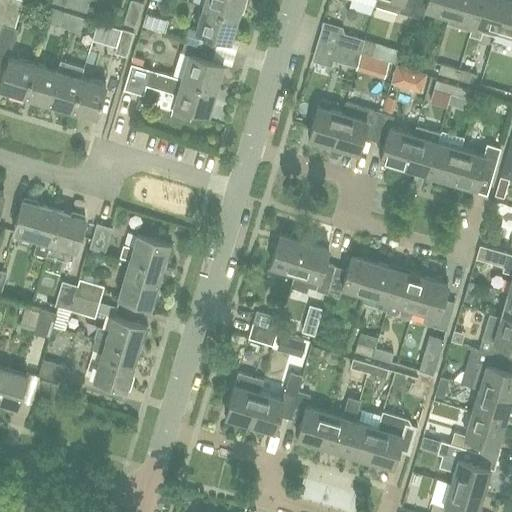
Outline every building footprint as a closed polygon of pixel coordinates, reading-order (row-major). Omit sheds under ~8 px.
[(0,0),(0,24),(2,25),(9,0),(0,0)] [(22,0),(9,0),(2,25),(14,28),(22,0)] [(76,9),(78,0),(66,0),(65,6),(76,9)] [(89,0),(78,0),(76,9),(100,16),(101,10),(88,6),(89,0)] [(132,0),(129,0),(123,23),(135,26),(142,3),(132,0)] [(170,16),(174,4),(162,0),(153,0),(150,10),(170,16)] [(245,0),(205,0),(204,5),(237,15),(239,10),(243,7),(245,0)] [(411,15),(415,0),(377,0),(376,4),(399,11),(411,15)] [(447,23),(454,0),(415,0),(411,15),(423,18),(427,7),(449,14),(447,23)] [(470,35),(480,0),(454,0),(447,23),(470,30),(469,34),(470,35)] [(497,29),(505,0),(480,0),(470,35),(480,38),(482,32),(494,35),(496,28),(497,29)] [(511,0),(505,0),(497,29),(511,33),(511,0)] [(230,40),(237,15),(204,5),(196,30),(188,28),(185,38),(185,39),(215,48),(218,37),(230,40)] [(70,29),(74,15),(63,11),(59,26),(70,29)] [(168,19),(145,12),(142,25),(164,32),(168,19)] [(84,18),(74,15),(70,29),(80,32),(84,18)] [(134,32),(121,29),(114,52),(126,56),(134,32)] [(340,32),(336,45),(360,53),(364,39),(340,32)] [(223,63),(212,60),(215,48),(185,39),(184,42),(181,51),(189,54),(182,78),(216,88),(223,63)] [(356,66),(360,53),(336,45),(332,59),(356,66)] [(482,67),(484,55),(447,50),(445,62),(482,67)] [(0,87),(24,95),(34,62),(9,54),(0,84),(0,87)] [(71,109),(84,67),(60,60),(58,69),(47,102),(71,109)] [(47,102),(58,69),(34,62),(24,95),(47,102)] [(438,72),(457,78),(459,69),(440,63),(438,72)] [(208,114),(216,88),(182,78),(151,69),(135,64),(127,90),(143,95),(146,85),(177,94),(174,104),(208,114)] [(106,84),(82,76),(85,67),(84,67),(71,109),(96,117),(106,84)] [(476,74),(459,69),(457,78),(474,83),(476,74)] [(452,94),(455,85),(436,79),(435,79),(433,88),(452,94)] [(472,90),(455,85),(452,94),(469,99),(472,90)] [(334,144),(346,102),(345,101),(342,111),(329,107),(330,102),(320,99),(318,104),(308,136),(334,144)] [(374,139),(382,112),(381,112),(369,108),(346,102),(334,144),(358,151),(363,136),(374,139)] [(405,165),(417,126),(415,125),(413,133),(391,126),(394,116),(392,115),(382,112),(374,139),(385,142),(380,158),(405,165)] [(429,172),(438,140),(437,140),(439,132),(417,126),(405,165),(429,172)] [(452,179),(461,147),(438,140),(429,172),(452,179)] [(484,154),(461,147),(452,179),(476,187),(481,171),(492,174),(501,147),(488,143),(484,154)] [(500,176),(494,195),(503,197),(509,179),(501,177),(500,176)] [(44,220),(49,206),(22,199),(13,231),(50,242),(56,224),(44,220)] [(86,217),(49,206),(44,220),(56,224),(50,242),(76,249),(86,217)] [(96,222),(89,247),(105,252),(112,227),(96,222)] [(169,259),(173,244),(169,243),(169,242),(137,233),(133,247),(123,244),(120,255),(147,264),(144,275),(158,279),(165,257),(169,259)] [(291,287),(305,240),(280,233),(272,264),(295,271),(291,287)] [(327,293),(336,265),(324,262),(329,247),(305,240),(291,287),(299,289),(307,291),(308,289),(308,287),(314,289),(327,293)] [(487,261),(491,248),(480,244),(476,258),(487,261)] [(511,254),(508,253),(504,266),(502,271),(511,273),(511,276),(508,289),(507,293),(511,294),(511,254)] [(366,292),(375,261),(352,254),(347,269),(336,265),(327,293),(340,297),(343,289),(344,286),(354,289),(366,292)] [(155,289),(158,279),(144,275),(147,264),(120,255),(120,256),(129,259),(121,289),(118,296),(150,306),(155,289)] [(387,312),(399,268),(375,261),(366,292),(378,296),(375,306),(385,309),(385,311),(387,312)] [(414,307),(423,275),(399,268),(387,312),(393,314),(398,313),(401,303),(414,307)] [(102,291),(103,289),(104,286),(93,283),(95,277),(84,273),(82,279),(79,278),(75,293),(99,301),(102,291)] [(443,298),(445,289),(447,283),(423,275),(414,307),(437,314),(433,325),(447,329),(455,301),(443,298)] [(70,310),(75,293),(79,278),(77,285),(62,280),(59,289),(55,305),(70,310)] [(472,302),(476,289),(477,284),(469,281),(466,289),(463,299),(472,302)] [(241,304),(256,308),(259,296),(244,292),(241,304)] [(94,317),(99,301),(75,293),(70,310),(94,317)] [(511,319),(511,294),(507,293),(500,316),(489,313),(511,319)] [(57,313),(8,299),(5,308),(38,317),(33,333),(49,338),(57,313)] [(256,312),(252,324),(277,331),(281,318),(256,310),(256,312)] [(511,346),(511,319),(489,313),(482,336),(479,348),(507,357),(510,346),(511,346)] [(112,315),(108,329),(97,326),(94,337),(123,346),(119,358),(134,362),(145,325),(112,315)] [(276,335),(277,331),(252,324),(249,335),(248,337),(263,342),(258,358),(268,361),(273,345),(276,335)] [(373,356),(376,347),(374,347),(377,337),(360,332),(355,350),(373,356)] [(126,387),(134,362),(119,358),(123,346),(94,337),(94,338),(95,338),(92,349),(102,352),(94,378),(126,387)] [(393,352),(376,347),(373,356),(391,361),(393,352)] [(511,370),(504,368),(507,357),(479,348),(475,360),(486,363),(479,387),(511,397),(511,392),(511,370)] [(368,372),(371,364),(352,358),(350,367),(368,372)] [(38,375),(40,375),(63,382),(68,366),(43,359),(38,375)] [(411,382),(417,369),(404,363),(398,376),(411,382)] [(388,369),(371,364),(368,372),(386,378),(388,369)] [(27,374),(0,365),(0,400),(17,406),(27,374)] [(250,423),(260,391),(259,390),(263,378),(239,371),(225,416),(250,423)] [(291,418),(299,390),(297,390),(301,375),(291,372),(283,398),(260,391),(250,423),(275,430),(279,415),(291,418)] [(440,376),(435,394),(443,397),(449,378),(440,376)] [(41,378),(38,391),(54,396),(57,383),(41,378)] [(504,421),(511,397),(479,387),(472,411),(504,421)] [(321,445),(331,412),(308,405),(311,394),(299,390),(291,418),(301,421),(297,437),(321,445)] [(345,452),(369,459),(383,410),(378,426),(355,419),(345,452)] [(410,454),(418,427),(406,423),(403,417),(383,410),(369,459),(393,466),(398,450),(410,454)] [(496,445),(504,421),(472,411),(465,434),(454,431),(450,443),(479,451),(482,441),(496,445)] [(345,452),(355,419),(331,412),(321,445),(345,452)] [(475,463),(479,451),(450,443),(442,441),(438,454),(442,455),(438,467),(454,471),(450,483),(483,492),(490,467),(475,463)] [(464,511),(476,511),(483,492),(450,483),(444,505),(433,502),(429,511),(460,511),(461,511),(464,511)]
